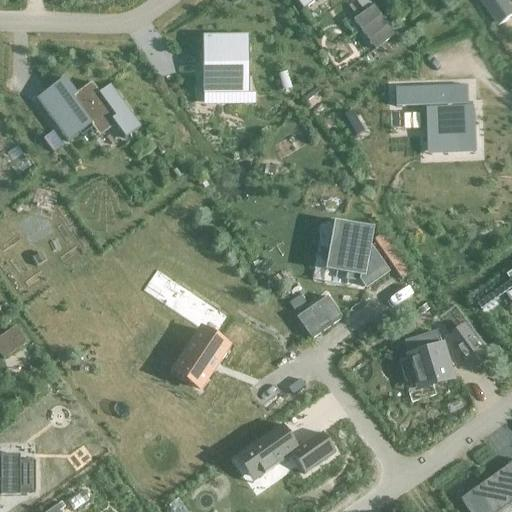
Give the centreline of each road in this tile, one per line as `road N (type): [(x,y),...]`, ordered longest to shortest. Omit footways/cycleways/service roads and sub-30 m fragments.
road 1 (residential): [(172,0),(126,23),(0,20)]
road 2 (residential): [(308,353),(403,481)]
road 3 (residential): [(511,404),(403,481)]
